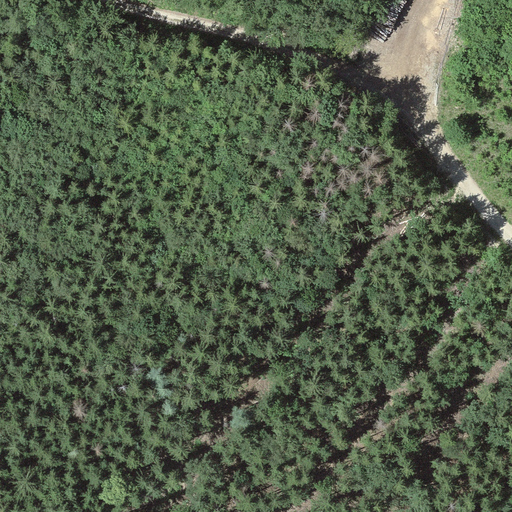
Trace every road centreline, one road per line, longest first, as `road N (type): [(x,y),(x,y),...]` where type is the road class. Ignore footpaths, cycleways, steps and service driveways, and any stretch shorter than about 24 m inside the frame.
road 1 (track): [(111,0),(275,44),(412,107)]
road 2 (track): [(511,237),(412,107)]
